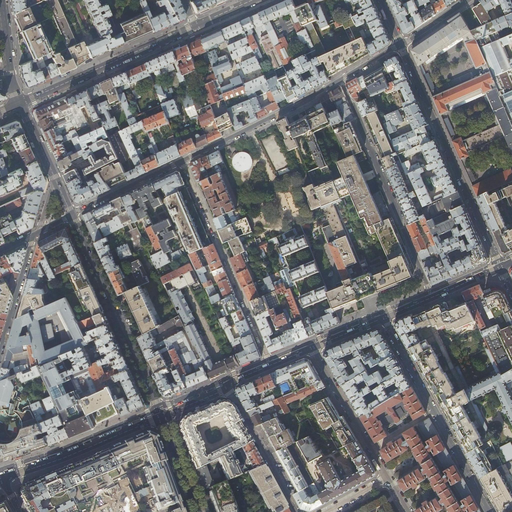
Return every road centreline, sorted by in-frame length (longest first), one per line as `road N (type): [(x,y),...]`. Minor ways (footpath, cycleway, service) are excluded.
road 1 (residential): [(499,267),(400,44)]
road 2 (residential): [(432,297),(340,80)]
road 3 (residential): [(271,365),(183,159)]
road 4 (tertiary): [(71,214),(161,417)]
road 5 (residential): [(384,317),(489,511)]
road 6 (secondary): [(196,26),(18,103)]
road 7 (residential): [(340,80),(183,159)]
road 8 (secondary): [(2,478),(161,417)]
road 9 (residential): [(388,478),(312,347)]
road 10 (unclassified): [(295,511),(228,384)]
road 11 (residential): [(183,159),(71,214)]
road 12 (tertiary): [(18,103),(71,214)]
